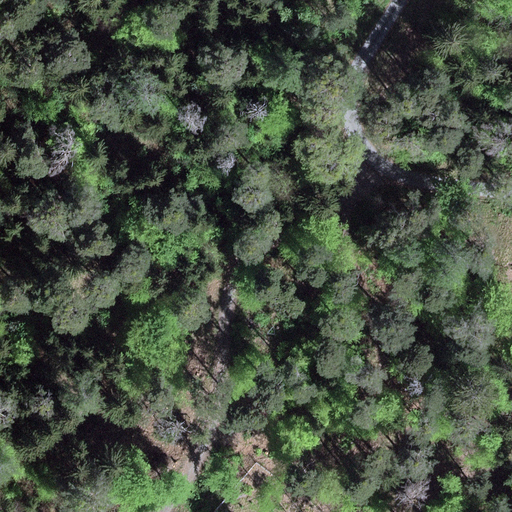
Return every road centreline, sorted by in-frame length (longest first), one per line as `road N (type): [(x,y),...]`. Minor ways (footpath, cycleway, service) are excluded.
road 1 (track): [(385,168),(244,259),(227,301),(214,419),(198,467),(167,511)]
road 2 (track): [(511,194),(405,177),(370,156),(353,132),(357,68),(398,0)]
